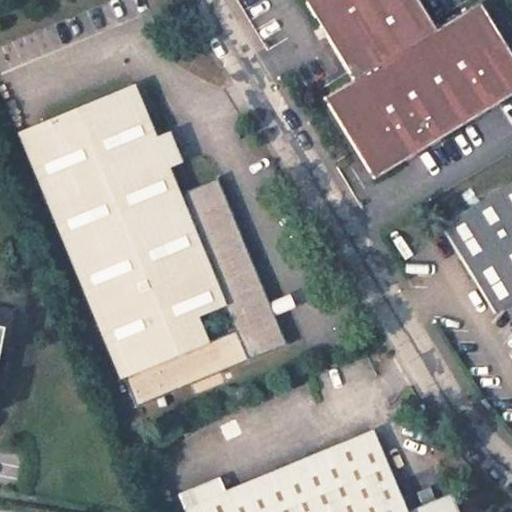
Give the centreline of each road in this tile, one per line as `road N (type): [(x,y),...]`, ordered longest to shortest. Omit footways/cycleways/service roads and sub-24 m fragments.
road 1 (unclassified): [(511,475),(208,0)]
road 2 (unknown): [(365,224),(511,142)]
